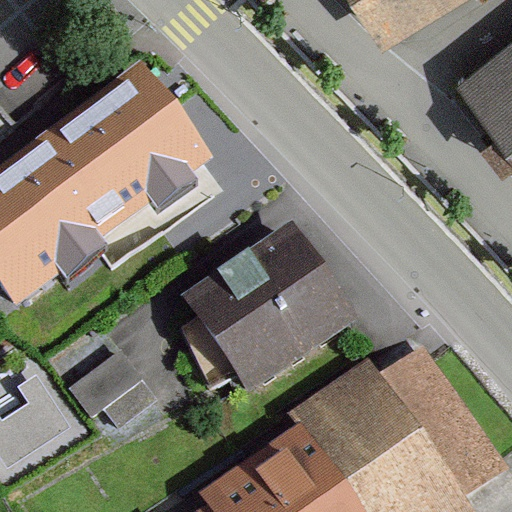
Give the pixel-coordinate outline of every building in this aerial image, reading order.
[(358,0),(376,31),(427,0),(358,0)] [(511,156),(511,72),(507,66),(466,99),(511,156)] [(158,78),(0,194),(0,248),(28,287),(212,151),(158,78)] [(242,393),(343,325),(288,243),(248,270),(245,266),(215,286),(218,290),(187,311),(242,393)] [(115,432),(150,405),(116,359),(68,395),(87,421),(99,412),(115,432)] [(350,511),(427,511),(490,468),(421,369),(379,398),(362,372),(289,423),(307,449),(350,511)] [(350,511),(307,449),(217,511),(350,511)]
